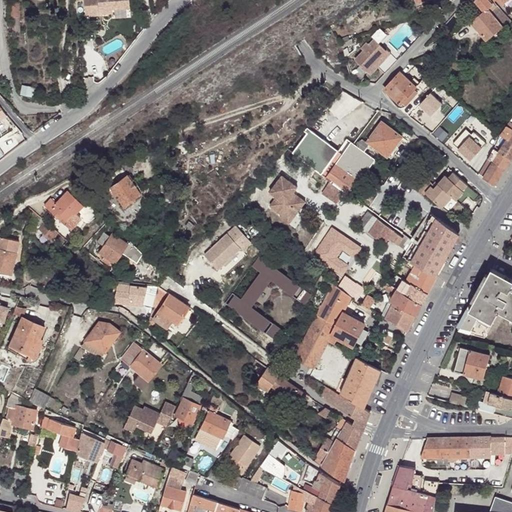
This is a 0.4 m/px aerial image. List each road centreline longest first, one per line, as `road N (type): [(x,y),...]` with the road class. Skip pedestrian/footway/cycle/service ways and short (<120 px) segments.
road 1 (secondary): [(502,200),(393,407)]
road 2 (residential): [(33,143),(90,103),(181,0)]
road 3 (residential): [(502,200),(370,96)]
road 4 (residential): [(370,96),(321,71),(270,0)]
road 5 (residential): [(370,96),(461,0)]
road 6 (residential): [(0,289),(121,310)]
